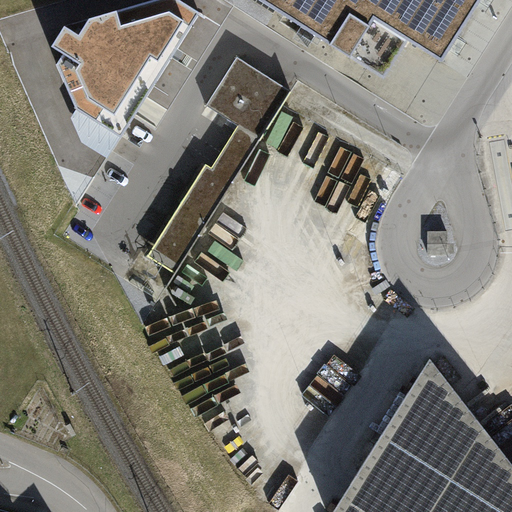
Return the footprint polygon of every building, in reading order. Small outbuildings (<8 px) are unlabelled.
[(73,110),(120,140),(199,13),(177,0),(156,0),(84,21),(76,33),(69,28),(56,51),(62,55),(55,66),(73,110)] [(259,0),(387,80),(411,41),(446,63),(457,46),(485,0),(259,0)] [(293,92),(238,58),(207,107),(239,127),(212,170),(206,166),(148,257),(177,275),(293,92)] [(446,232),(428,232),(428,255),(447,255),(446,232)] [(511,511),(511,463),(429,358),(332,511),(511,511)]
